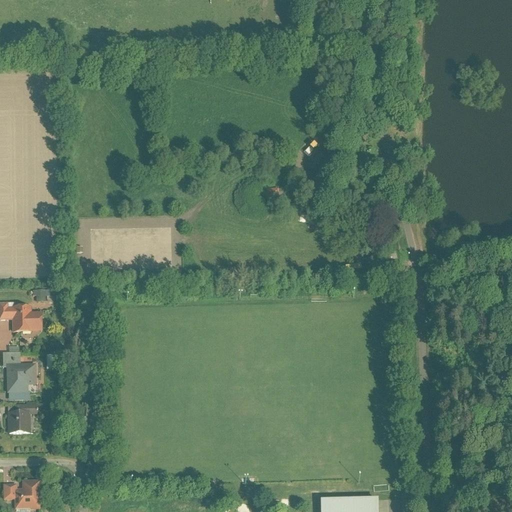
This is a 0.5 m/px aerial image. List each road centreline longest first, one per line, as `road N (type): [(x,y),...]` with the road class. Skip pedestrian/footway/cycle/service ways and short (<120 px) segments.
road 1 (residential): [(377,0),(363,54),(413,250),(431,511)]
road 2 (residential): [(84,511),(79,466),(0,466)]
